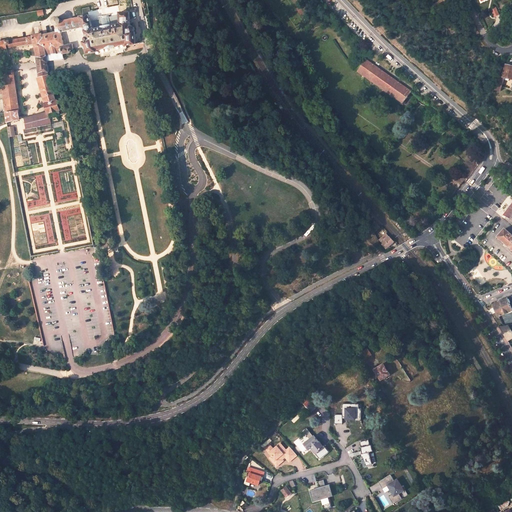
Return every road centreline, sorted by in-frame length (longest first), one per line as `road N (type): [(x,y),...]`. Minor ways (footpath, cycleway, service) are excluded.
road 1 (tertiary): [(58,422),(104,426),(187,406),(215,386),(269,322),(399,250)]
road 2 (tertiary): [(490,161),(483,133),(340,0)]
road 3 (residential): [(399,250),(511,431)]
road 4 (residential): [(84,511),(63,483),(19,474),(4,462),(8,439),(58,422)]
road 5 (track): [(231,511),(242,457),(316,385)]
road 6 (track): [(37,265),(12,248),(0,142)]
